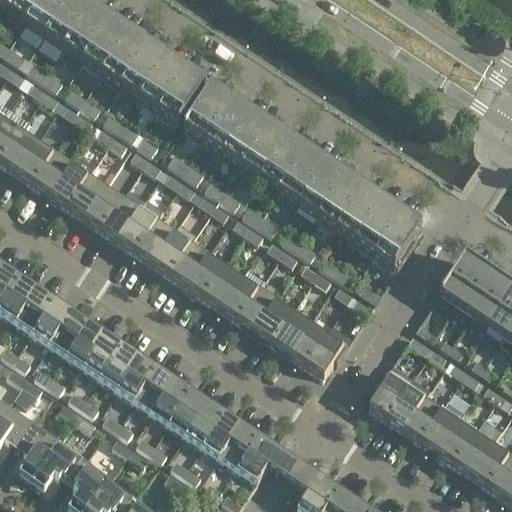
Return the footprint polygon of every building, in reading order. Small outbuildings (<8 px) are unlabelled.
[(0,0),(0,15),(5,19),(18,0),(0,0)] [(2,24),(21,37),(45,0),(18,0),(5,19),(2,24)] [(45,0),(21,37),(40,49),(71,4),(64,0),(45,0)] [(40,49),(59,62),(89,16),(71,4),(40,49)] [(59,62),(79,75),(108,29),(89,16),(59,62)] [(79,75),(97,87),(128,42),(108,29),(79,75)] [(97,87),(116,100),(147,55),(128,42),(97,87)] [(9,55),(0,48),(0,62),(3,64),(9,55)] [(24,64),(9,55),(3,64),(18,74),(24,64)] [(116,100),(135,113),(166,67),(147,55),(116,100)] [(154,125),(158,121),(185,80),(166,67),(135,113),(154,125)] [(11,77),(0,69),(0,80),(6,85),(11,77)] [(47,80),(33,70),(26,80),(41,90),(47,80)] [(24,85),(11,77),(6,85),(19,93),(24,85)] [(62,90),(47,80),(41,90),(56,99),(62,90)] [(158,121),(177,134),(204,93),(185,80),(158,121)] [(45,99),(33,91),(27,99),(40,107),(45,99)] [(86,105),(71,96),(65,105),(79,115),(86,105)] [(182,137),(202,150),(229,110),(209,96),(182,137)] [(58,108),(45,99),(40,107),(53,116),(58,108)] [(100,115),(86,105),(79,115),(94,125),(100,115)] [(199,155),(218,168),(248,122),(229,110),(202,150),(199,155)] [(79,122),(67,114),(61,122),(74,130),(79,122)] [(124,131),(109,121),(103,131),(117,140),(124,131)] [(92,130),(79,122),(74,130),(86,138),(92,130)] [(218,168),(237,180),(267,135),(248,122),(218,168)] [(0,167),(20,137),(3,126),(0,130),(0,167)] [(138,140),(124,131),(117,140),(132,150),(138,140)] [(237,180),(256,193),(286,147),(267,135),(237,180)] [(0,170),(16,181),(37,148),(20,137),(0,167),(0,170)] [(114,145),(101,137),(96,144),(108,153),(114,145)] [(157,153),(143,143),(136,153),(151,163),(157,153)] [(126,153),(114,145),(108,153),(121,161),(126,153)] [(256,193),(275,205),(305,160),(286,147),(256,193)] [(33,192),(54,160),(37,148),(16,181),(33,192)] [(147,168),(135,159),(130,167),(142,175),(147,168)] [(50,203),(71,171),(54,160),(33,192),(50,203)] [(275,205),(294,218),(324,173),(305,160),(275,205)] [(188,171),(173,162),(167,171),(182,181),(188,171)] [(160,176),(147,168),(142,175),(155,184),(160,176)] [(67,215),(88,183),(71,171),(50,203),(67,215)] [(203,181),(188,171),(182,181),(196,191),(203,181)] [(294,218),(313,231),(343,186),(324,173),(294,218)] [(181,190),(169,182),(164,190),(176,198),(181,190)] [(84,226),(105,194),(88,183),(67,215),(84,226)] [(313,231),(332,244),(362,198),(343,186),(313,231)] [(225,198),(210,189),(204,198),(218,208),(225,198)] [(194,199),(181,190),(176,198),(189,206),(194,199)] [(101,238),(122,205),(105,194),(84,226),(101,238)] [(239,208),(225,198),(218,208),(233,218),(239,208)] [(332,244),(351,256),(381,211),(362,198),(332,244)] [(215,213),(203,204),(198,212),(210,221),(215,213)] [(118,249),(139,217),(122,205),(101,238),(118,249)] [(374,264),(373,264),(400,223),(381,211),(351,256),(371,269),(374,264)] [(228,221),(215,213),(210,221),(223,229),(228,221)] [(263,223),(248,214),(242,223),(256,233),(263,223)] [(135,260),(156,228),(139,217),(118,249),(135,260)] [(277,233),(263,223),(256,233),(271,243),(277,233)] [(413,253),(411,251),(420,237),(400,223),(373,264),(374,264),(396,279),(395,280),(396,281),(415,253),(414,252),(413,253)] [(250,236),(237,227),(232,235),(245,244),(250,236)] [(152,271),(173,239),(156,228),(135,260),(152,271)] [(262,244),(250,236),(245,244),(257,252),(262,244)] [(169,283),(190,250),(173,239),(152,271),(169,283)] [(301,249),(287,239),(280,249),(295,259),(301,249)] [(316,259),(301,249),(295,259),(309,268),(316,259)] [(186,294),(208,262),(190,250),(169,283),(186,294)] [(284,258),(271,250),(266,258),(279,266),(284,258)] [(296,267),(284,258),(279,266),(291,275),(296,267)] [(203,306),(225,273),(208,262),(186,294),(203,306)] [(339,274),(324,265),(318,274),(333,284),(339,274)] [(457,313),(481,277),(482,275),(476,271),(474,273),(464,266),(461,270),(440,301),(457,313)] [(318,281),(305,272),(300,280),(312,289),(318,281)] [(220,317),(242,285),(225,273),(203,306),(220,317)] [(354,284),(339,274),(333,284),(347,294),(354,284)] [(0,315),(19,286),(2,275),(0,278),(0,315)] [(472,323),(497,288),(498,286),(492,281),(490,284),(481,277),(457,313),(472,323)] [(330,289),(318,281),(312,289),(325,297),(330,289)] [(237,328),(259,296),(242,285),(220,317),(237,328)] [(0,320),(15,330),(36,298),(19,286),(0,315),(0,320)] [(488,334),(511,298),(511,295),(507,292),(506,294),(497,288),(472,323),(488,334)] [(382,303),(364,291),(358,301),(375,312),(382,303)] [(352,304),(339,295),(333,303),(346,311),(352,304)] [(254,340),(276,307),(259,296),(237,328),(254,340)] [(32,342),(53,309),(36,298),(15,330),(32,342)] [(503,345),(511,332),(511,298),(488,334),(503,345)] [(271,351),(293,318),(276,307),(254,340),(271,351)] [(372,317),(357,307),(351,315),(367,325),(372,317)] [(49,353),(70,320),(53,309),(32,342),(49,353)] [(288,362),(310,330),(293,318),(271,351),(288,362)] [(66,364),(87,332),(70,320),(49,353),(66,364)] [(305,373),(327,341),(310,330),(288,362),(305,373)] [(424,345),(429,337),(420,331),(415,339),(424,345)] [(83,376),(104,343),(87,332),(66,364),(83,376)] [(511,350),(511,332),(503,345),(511,350)] [(336,371),(347,355),(327,341),(305,373),(323,385),(333,370),(336,371)] [(100,387),(121,354),(104,343),(83,376),(100,387)] [(427,354),(412,344),(407,352),(422,362),(427,354)] [(448,360),(452,353),(444,347),(439,355),(448,360)] [(456,366),(461,359),(452,353),(448,360),(456,366)] [(17,363),(5,354),(0,361),(0,362),(12,371),(17,363)] [(117,398),(138,366),(121,354),(100,387),(117,398)] [(445,366),(432,357),(427,365),(440,374),(445,366)] [(30,371),(17,363),(12,371),(25,379),(30,371)] [(134,410),(156,377),(138,366),(117,398),(134,410)] [(479,381),(484,374),(475,368),(471,376),(479,381)] [(466,380),(453,371),(448,379),(461,388),(466,380)] [(487,387),(492,380),(484,374),(479,381),(487,387)] [(26,386),(11,376),(6,384),(21,394),(26,386)] [(51,385),(39,377),(34,385),(46,393),(51,385)] [(151,421),(173,388),(156,377),(134,410),(151,421)] [(479,388),(466,380),(461,388),(473,396),(479,388)] [(386,427),(407,395),(387,381),(375,398),(378,400),(368,415),(386,427)] [(64,394),(51,385),(46,393),(59,402),(64,394)] [(42,397),(26,386),(21,394),(37,404),(42,397)] [(168,432),(190,400),(173,388),(151,421),(168,432)] [(511,402),(511,400),(511,392),(507,389),(502,397),(511,402)] [(500,402),(487,394),(482,402),(495,410),(500,402)] [(403,438),(424,406),(407,395),(386,427),(403,438)] [(85,408),(73,400),(68,407),(80,416),(85,408)] [(185,443),(206,411),(190,400),(168,432),(185,443)] [(511,411),(511,410),(500,402),(495,410),(507,419),(511,411)] [(420,450),(441,417),(424,406),(403,438),(420,450)] [(98,416),(85,408),(80,416),(93,424),(98,416)] [(79,421),(64,411),(59,419),(74,429),(79,421)] [(202,455),(223,422),(206,411),(185,443),(202,455)] [(18,454),(33,433),(7,415),(0,425),(0,453),(3,450),(8,453),(10,449),(18,454)] [(437,461),(458,429),(441,417),(420,450),(437,461)] [(95,432),(79,421),(74,429),(89,439),(95,432)] [(120,431),(107,422),(102,430),(114,439),(120,431)] [(219,466),(240,434),(223,422),(202,455),(219,466)] [(454,472),(475,440),(458,429),(437,461),(454,472)] [(132,439),(120,431),(114,439),(127,447),(132,439)] [(31,489),(58,451),(33,433),(18,454),(25,459),(22,463),(27,467),(18,480),(31,489)] [(236,477),(257,445),(240,434),(219,466),(236,477)] [(471,484),(492,451),(475,440),(454,472),(471,484)] [(154,453),(141,445),(136,453),(148,461),(154,453)] [(295,470),(270,453),(257,445),(236,477),(256,491),(267,475),(282,485),(307,502),(299,511),(328,511),(338,499),(295,470)] [(132,457),(117,446),(112,454),(127,464),(132,457)] [(68,491),(83,469),(58,451),(31,489),(43,498),(53,485),(58,489),(60,485),(68,491)] [(488,495),(509,462),(492,451),(471,484),(488,495)] [(166,462),(154,453),(148,461),(161,470),(166,462)] [(148,467),(132,457),(127,464),(142,475),(148,467)] [(505,506),(511,495),(511,464),(509,462),(488,495),(505,506)] [(188,476),(175,468),(170,475),(182,484),(188,476)] [(89,511),(108,488),(83,469),(68,491),(75,496),(72,500),(77,503),(69,511),(89,511)] [(200,484),(188,476),(182,484),(195,492),(200,484)] [(184,491),(169,481),(164,489),(179,499),(184,491)] [(129,511),(133,508),(108,488),(89,511),(129,511)] [(222,499),(209,490),(203,498),(216,506),(222,499)] [(200,502),(184,491),(179,499),(195,509),(200,502)] [(353,511),(355,510),(338,499),(328,511),(353,511)] [(241,511),(226,502),(221,510),(224,511),(241,511)]
